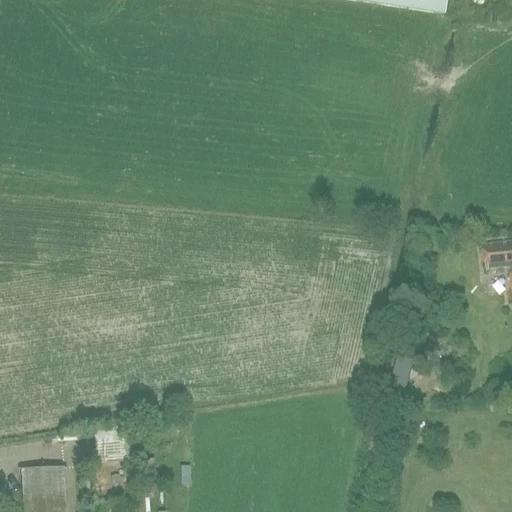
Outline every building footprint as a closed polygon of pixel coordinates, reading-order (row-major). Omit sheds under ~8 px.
[(340,0),(444,16),(446,0),(340,0)] [(0,192),(0,257),(24,258),(25,192),(0,192)] [(485,272),(510,269),(511,294),(511,243),(483,246),(485,272)] [(124,433),(96,434),(97,460),(125,459),(124,433)] [(21,511),(65,511),(62,470),(21,472),(21,511)]
